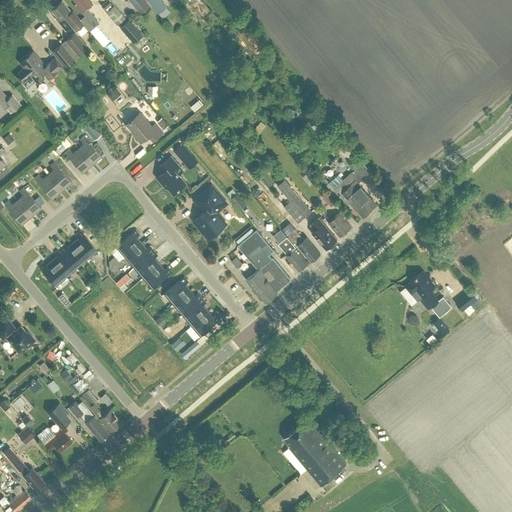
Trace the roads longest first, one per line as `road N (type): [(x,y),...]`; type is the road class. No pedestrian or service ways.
road 1 (residential): [(254,327),(115,170),(8,260)]
road 2 (tertiary): [(254,327),(511,114)]
road 3 (residential): [(143,421),(8,260)]
road 4 (tertiary): [(143,421),(254,327)]
road 5 (tertiary): [(36,511),(143,421)]
